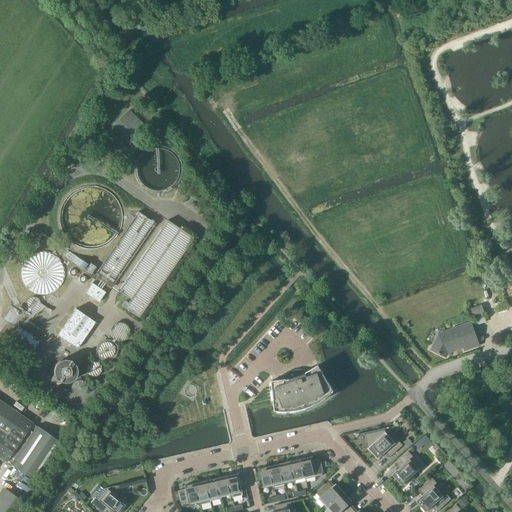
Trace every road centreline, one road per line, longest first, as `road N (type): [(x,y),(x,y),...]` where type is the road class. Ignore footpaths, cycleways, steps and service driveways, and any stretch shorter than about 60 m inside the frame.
road 1 (unclassified): [(0,351),(75,402),(92,400),(206,231),(101,168),(84,168),(65,177),(34,218),(2,264),(0,288)]
road 2 (residential): [(395,511),(323,433),(242,450)]
road 3 (unclassified): [(511,511),(410,396)]
road 4 (residential): [(242,450),(162,471),(152,511)]
